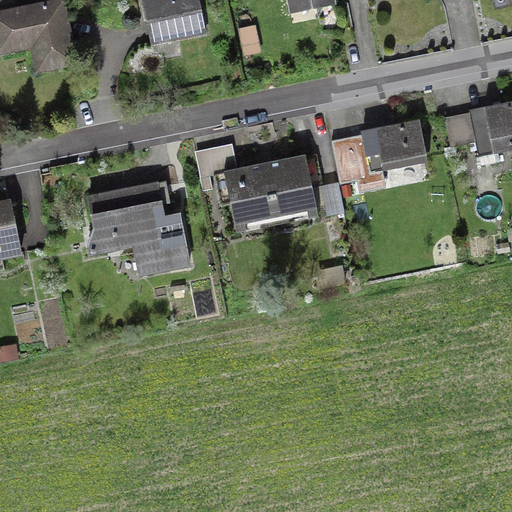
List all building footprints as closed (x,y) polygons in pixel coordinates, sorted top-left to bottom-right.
[(35,76),(77,68),(64,0),(0,12),(0,56),(30,51),(35,76)] [(198,0),(140,0),(152,55),(174,51),(173,43),(206,36),(198,0)] [(286,0),(288,8),(332,0),(286,0)] [(256,27),(238,30),(244,57),(261,54),(256,27)] [(468,112),(469,114),(443,119),(449,149),(476,143),(480,167),(500,163),(499,157),(511,153),(511,104),(484,110),(484,109),(468,112)] [(377,130),(360,133),(361,136),(366,162),(379,159),(382,172),(383,171),(427,163),(419,123),(378,131),(377,130)] [(386,189),(383,171),(382,172),(379,159),(366,162),(361,136),(331,142),(340,185),(356,182),(359,195),(386,189)] [(306,158),(275,164),(254,168),(212,177),(218,209),(230,206),(236,236),(318,220),(306,158)] [(158,185),(158,184),(87,199),(92,230),(86,248),(88,259),(132,251),(138,279),(191,267),(180,217),(165,220),(161,199),(169,197),(167,184),(158,185)] [(328,218),(345,214),(338,184),(321,188),(328,218)] [(0,262),(22,258),(11,202),(0,203),(0,267),(1,267),(0,262)] [(499,255),(510,252),(508,242),(496,245),(499,255)] [(347,285),(343,266),(317,272),(322,291),(347,285)] [(0,363),(19,360),(16,345),(0,347),(0,363)]
